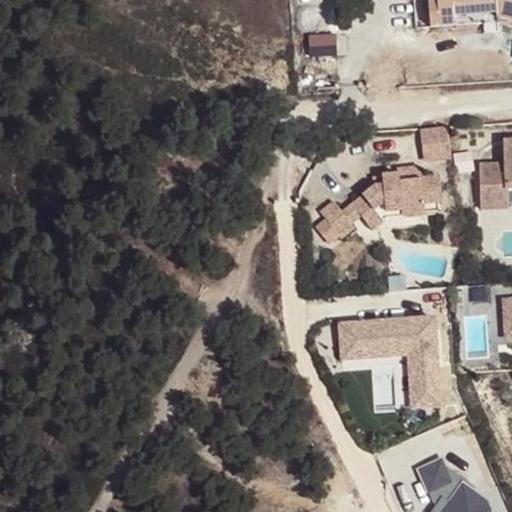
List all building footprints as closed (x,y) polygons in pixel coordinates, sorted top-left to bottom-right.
[(511,0),(437,0),(438,3),(429,4),(431,28),(455,26),(455,17),(453,4),(496,2),(497,14),(497,18),(511,21),(511,0)] [(496,2),(453,4),(455,17),(497,14),(496,2)] [(310,37),(311,57),(337,56),(336,36),(310,37)] [(426,162),(455,160),(453,129),(425,131),(426,162)] [(511,142),(505,143),(506,165),(480,166),(481,210),(509,209),(509,204),(508,190),(511,190),(511,142)] [(440,178),(423,179),(422,169),(398,171),(398,176),(383,178),(384,187),(376,188),(353,206),(362,217),(373,209),(375,211),(385,203),(387,214),(402,212),(403,218),(426,216),(425,204),(440,203),(443,203),(440,178)] [(384,187),(383,178),(375,178),(376,188),(384,187)] [(343,213),(335,203),(321,213),(341,239),(355,229),(352,225),(343,213)] [(387,214),(385,203),(375,211),(373,209),(362,217),(373,231),(388,220),(403,218),(402,212),(387,214)] [(441,214),(440,203),(425,204),(426,216),(441,214)] [(362,217),(353,206),(343,213),(352,225),(362,217)] [(450,318),(343,321),(344,360),(414,358),(415,408),(453,407),(450,318)] [(507,511),(435,460),(419,482),(444,500),(434,511),(507,511)]
